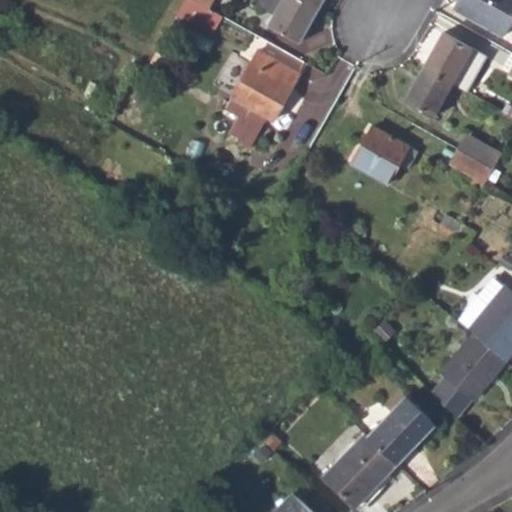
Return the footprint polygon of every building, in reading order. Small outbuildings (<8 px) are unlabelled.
[(213,34),(222,16),(208,9),(192,0),(184,0),(176,17),(198,27),(201,23),(213,34)] [(213,0),(192,0),(208,9),(213,0)] [(300,41),(319,7),(306,0),(282,0),(268,25),(300,41)] [(503,37),(511,18),(511,0),(457,0),(452,9),(503,37)] [(443,34),(425,66),(452,82),(468,91),(484,57),(443,34)] [(300,72),(258,49),(231,102),(227,100),(225,105),(229,107),(229,108),(242,115),(264,127),(268,117),(274,120),(300,72)] [(433,116),(452,82),(425,66),(405,102),(433,116)] [(255,144),(264,127),(242,115),(233,132),(255,144)] [(389,183),(399,162),(408,147),(373,127),(353,164),(389,183)] [(467,136),(460,149),(493,167),(500,154),(467,136)] [(399,162),(410,168),(417,152),(408,147),(399,162)] [(472,183),(482,189),(485,183),(493,167),(460,149),(452,164),(475,177),(472,183)] [(446,215),(440,225),(457,234),(462,224),(446,215)] [(462,224),(457,234),(462,237),(471,242),(477,232),(462,224)] [(511,290),(494,276),(459,320),(474,333),(506,360),(511,353),(511,290)] [(506,360),(474,333),(440,374),(445,378),(431,394),(455,417),(472,399),(473,400),(506,360)] [(404,397),(368,438),(396,464),(433,424),(404,397)] [(356,507),(396,464),(368,438),(364,433),(324,476),(356,507)] [(274,511),(314,511),(294,493),(274,511)]
